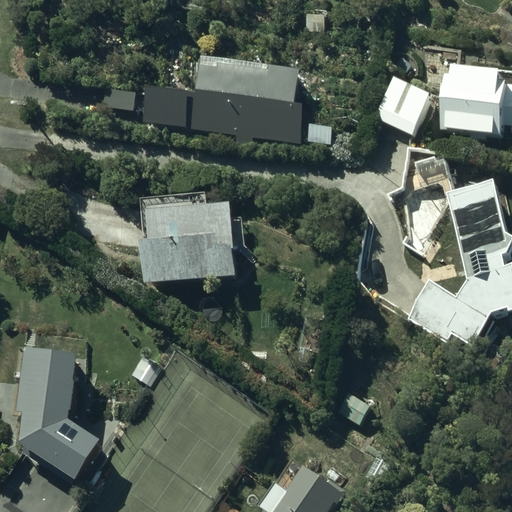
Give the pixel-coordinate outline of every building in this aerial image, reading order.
[(149,93),(144,125),(239,139),(238,146),(254,149),(255,141),(305,148),(310,113),(299,111),(304,78),(205,63),(200,100),(149,93)] [(438,97),(443,98),(440,135),(501,143),(501,141),(511,142),(511,89),(503,89),(504,80),(496,79),(496,77),(480,76),(480,78),(452,76),(451,83),(439,82),(438,97)] [(393,83),(375,123),(411,141),(431,101),(393,83)] [(108,92),(105,110),(136,115),(139,97),(108,92)] [(496,190),(448,200),(468,283),(459,299),(430,283),(408,321),(470,356),(477,343),(489,350),(500,329),(492,324),(493,321),(507,318),(509,322),(511,321),(511,272),(508,273),(505,263),(511,254),(511,243),(509,241),(496,190)] [(145,252),(148,291),(241,284),(236,212),(151,218),(154,252),(145,252)] [(76,429),(83,365),(81,366),(81,361),(21,354),(18,388),(12,387),(9,419),(29,422),(25,453),(76,491),(105,451),(76,429)] [(335,511),(337,511),(338,511),(344,504),(294,469),(292,471),(303,478),(289,499),(277,491),(262,511),(335,511)]
